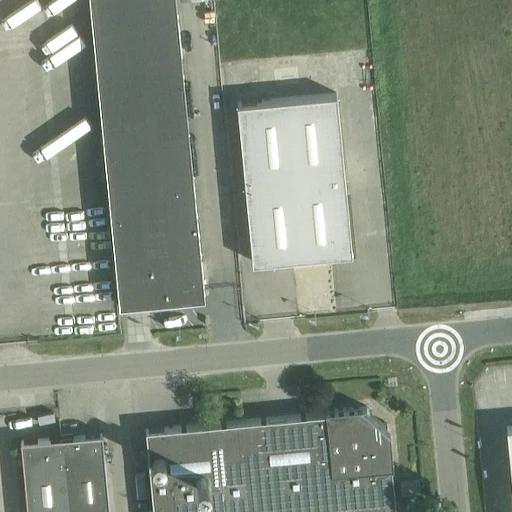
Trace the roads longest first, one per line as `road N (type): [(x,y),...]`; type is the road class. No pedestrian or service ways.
road 1 (unclassified): [(0,382),(438,339)]
road 2 (unclassified): [(454,511),(438,339)]
